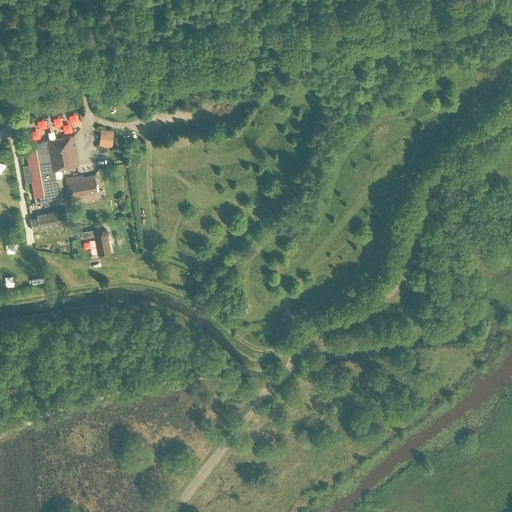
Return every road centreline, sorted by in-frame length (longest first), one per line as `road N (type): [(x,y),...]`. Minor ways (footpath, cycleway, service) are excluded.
road 1 (unclassified): [(172,511),(307,341),(384,299),(413,251),(439,177),(511,108)]
road 2 (unclassified): [(0,93),(506,0)]
road 3 (track): [(264,398),(193,379),(94,398),(0,436)]
